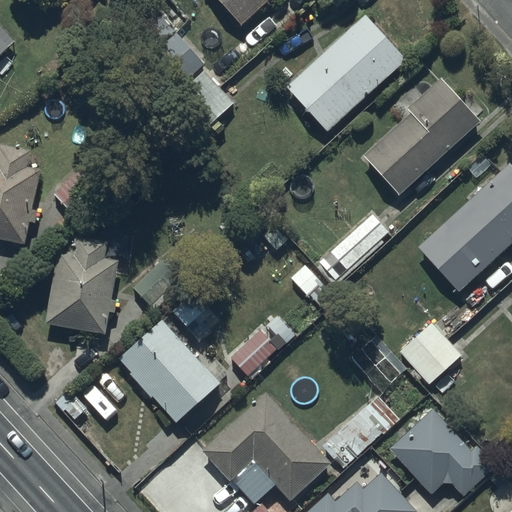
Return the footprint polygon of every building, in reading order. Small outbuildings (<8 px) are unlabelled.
[(264,0),(222,0),(242,21),(264,0)] [(406,54),(364,9),(287,82),(329,127),(406,54)] [(16,40),(0,21),(0,49),(5,45),(7,48),(16,40)] [(164,97),(201,66),(200,64),(204,61),(176,29),(136,64),(164,97)] [(201,66),(164,97),(166,99),(170,96),(199,130),(232,102),(201,66)] [(411,108),(363,150),(398,190),(480,119),(440,73),(407,102),(411,108)] [(0,233),(24,239),(29,218),(34,219),(36,209),(31,208),(41,165),(27,162),(31,147),(0,139),(0,233)] [(511,239),(511,162),(509,159),(417,243),(459,288),(511,239)] [(80,163),(52,188),(67,205),(96,180),(80,163)] [(117,295),(111,294),(118,255),(100,252),(103,235),(74,230),(71,247),(57,245),(44,319),(105,330),(109,309),(114,310),(117,295)] [(157,252),(129,280),(152,303),(180,274),(157,252)] [(306,261),(294,271),(322,303),(339,289),(323,271),(319,275),(306,261)] [(195,285),(172,305),(190,327),(214,308),(195,285)] [(116,352),(130,367),(128,369),(150,394),(153,392),(176,417),(219,378),(160,313),(116,352)] [(270,336),(261,326),(231,353),(247,371),(266,355),(268,357),(295,334),(278,315),(269,322),(276,331),(270,336)] [(433,318),(399,348),(428,380),(462,350),(433,318)] [(326,333),(314,319),(276,352),(288,366),(326,333)] [(374,334),(357,349),(377,372),(394,357),(374,334)] [(266,387),(201,444),(230,476),(253,456),(288,496),(330,459),(266,387)] [(432,403),(389,442),(431,490),(448,475),(463,492),(495,463),(476,442),(471,446),(432,403)] [(411,511),(416,508),(382,469),(363,485),(358,478),(337,497),(329,488),(302,511),(411,511)] [(273,511),(261,499),(247,511),(273,511)]
